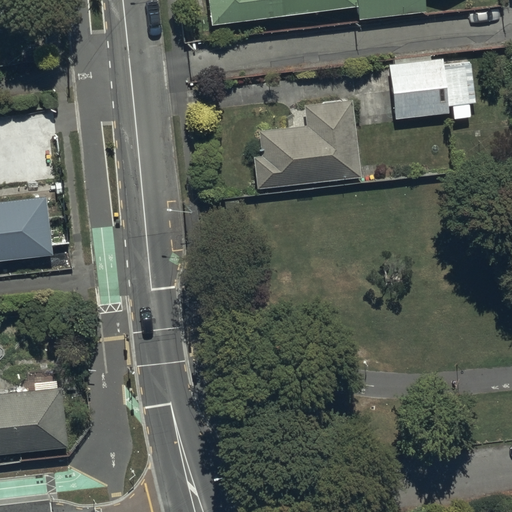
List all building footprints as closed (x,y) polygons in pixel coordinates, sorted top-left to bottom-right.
[(206,0),(208,18),(355,1),(356,15),(424,7),(423,0),(206,0)] [(440,53),(386,58),(392,113),(447,107),(446,100),(451,100),(452,113),(469,112),(467,97),(472,97),(469,59),(441,62),(440,53)] [(304,120),(256,124),(259,150),(251,150),(254,182),(358,171),(350,93),(302,98),(304,120)] [(240,145),(223,148),(228,176),(244,173),(240,145)] [(0,247),(48,241),(41,182),(0,187),(0,247)] [(0,442),(63,435),(57,374),(0,380),(0,442)]
